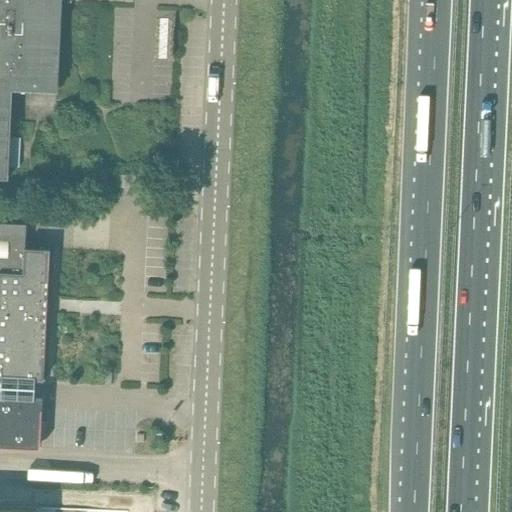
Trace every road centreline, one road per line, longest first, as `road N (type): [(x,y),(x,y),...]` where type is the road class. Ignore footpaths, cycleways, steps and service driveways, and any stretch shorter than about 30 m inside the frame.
road 1 (motorway): [(463,511),(486,0)]
road 2 (motorway): [(436,0),(413,511)]
road 3 (unclassified): [(200,511),(223,0)]
road 4 (unknown): [(202,474),(0,471)]
